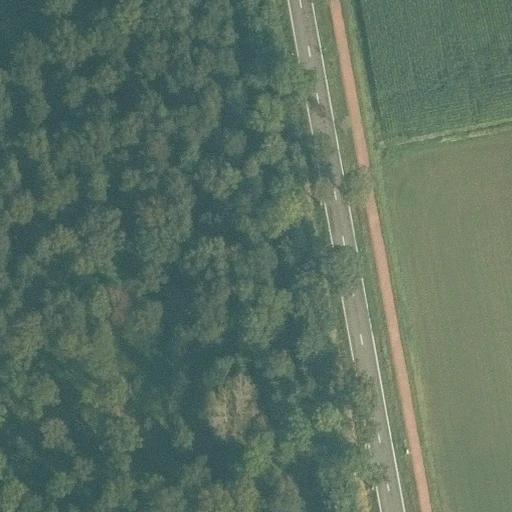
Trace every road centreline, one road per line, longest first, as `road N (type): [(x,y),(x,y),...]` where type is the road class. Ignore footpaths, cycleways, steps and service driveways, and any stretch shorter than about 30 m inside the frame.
road 1 (primary): [(391,511),(297,0)]
road 2 (track): [(228,0),(315,487)]
road 3 (track): [(183,511),(315,487),(319,511)]
